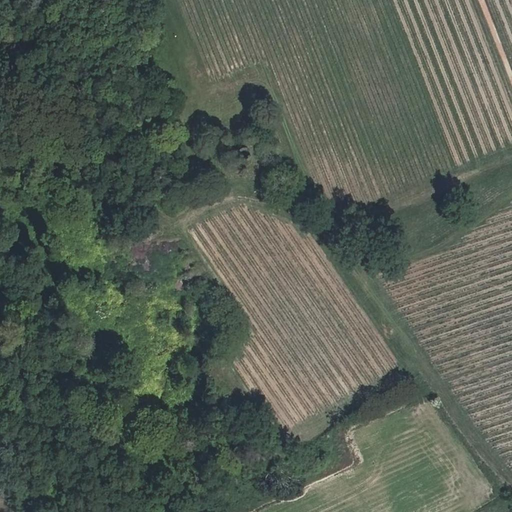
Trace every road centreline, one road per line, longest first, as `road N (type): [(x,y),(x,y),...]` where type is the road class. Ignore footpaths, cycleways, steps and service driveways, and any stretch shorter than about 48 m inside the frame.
road 1 (track): [(167,0),(204,89),(265,78),(320,230),(337,233),(511,151)]
road 2 (track): [(320,230),(511,481)]
road 3 (track): [(419,359),(298,432)]
